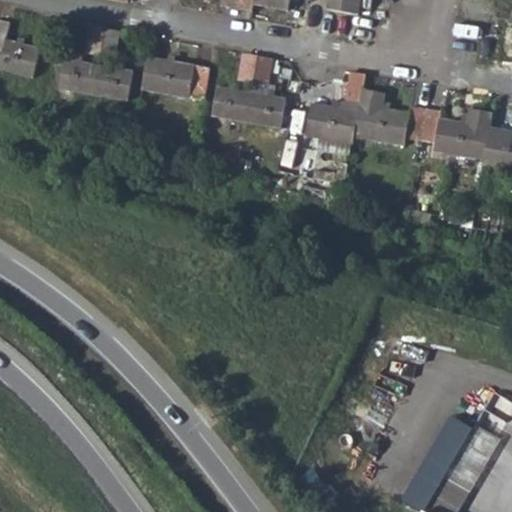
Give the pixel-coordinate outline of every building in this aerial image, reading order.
[(222,0),(223,3),(253,9),(254,3),(289,9),(290,0),(222,0)] [(326,0),(324,10),(358,17),(360,0),(326,0)] [(0,54),(4,55),(0,73),(36,80),(41,50),(7,45),(10,27),(0,25),(0,54)] [(120,32),(90,26),(86,54),(115,59),(120,32)] [(275,60),(244,54),(239,81),(270,87),(275,60)] [(210,70),(147,59),(142,91),(205,102),(210,70)] [(132,73),(65,60),(60,89),(127,101),(132,73)] [(345,100),(360,103),(363,90),(366,76),(351,74),(345,100)] [(286,100),(217,87),(212,117),(282,130),(286,100)] [(360,103),(359,112),(354,139),(404,147),(406,141),(436,146),(434,154),(484,161),(484,166),(511,171),(511,133),(490,130),(493,114),(471,110),(468,124),(440,120),(441,113),(411,107),(409,114),(383,110),(385,94),(363,90),(360,103)] [(353,146),(354,139),(359,112),(312,104),(306,138),(353,146)] [(469,250),(497,258),(505,214),(476,209),(469,250)] [(505,417),(483,404),(430,489),(452,502),(505,417)] [(419,506),(424,511),(445,511),(452,502),(430,489),(419,506)] [(452,502),(445,511),(467,511),(468,511),(452,502)]
